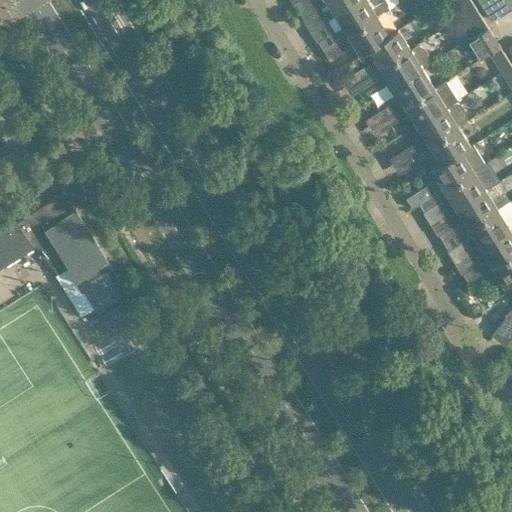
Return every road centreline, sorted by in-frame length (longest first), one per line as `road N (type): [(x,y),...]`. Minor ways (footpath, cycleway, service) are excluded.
road 1 (primary): [(406,511),(85,0)]
road 2 (primary): [(31,0),(349,511)]
road 3 (residential): [(511,396),(495,387),(253,0)]
